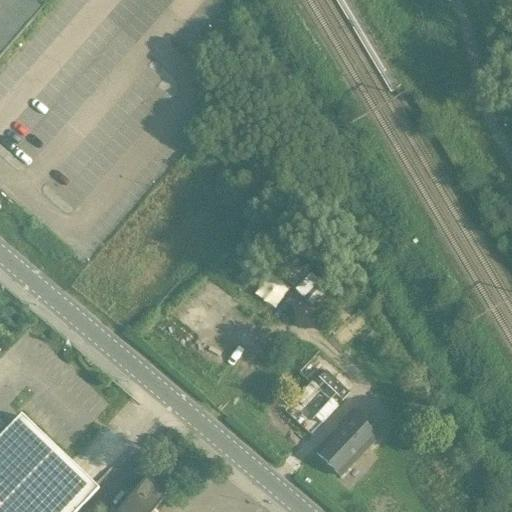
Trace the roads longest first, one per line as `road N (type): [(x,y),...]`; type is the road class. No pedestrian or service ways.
road 1 (tertiary): [(304,511),(0,253)]
road 2 (unknown): [(0,354),(96,429),(132,419),(154,384)]
